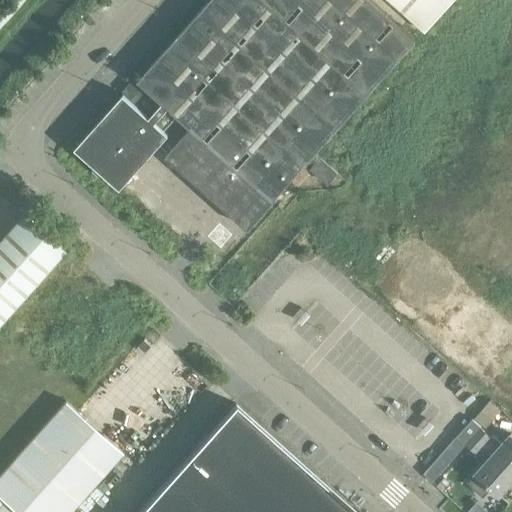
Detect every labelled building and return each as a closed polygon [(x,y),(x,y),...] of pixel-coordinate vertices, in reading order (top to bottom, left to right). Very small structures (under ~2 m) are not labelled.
[(393,0),(425,28),(450,0),(393,0)] [(321,156),(310,167),(328,183),(338,171),(321,156)] [(23,213),(0,238),(0,322),(65,250),(23,213)] [(143,351),(151,343),(143,336),(135,344),(143,351)] [(67,511),(122,451),(65,400),(0,472),(0,511),(67,511)] [(483,424),(497,409),(488,401),(474,416),(483,424)] [(357,511),(234,402),(135,511),(357,511)] [(511,435),(509,433),(500,442),(491,434),(489,435),(478,426),(479,425),(470,417),(462,426),(472,434),(511,469),(511,435)] [(511,478),(511,469),(472,434),(462,426),(454,435),(463,443),(464,442),(475,451),(473,453),(483,462),(475,472),(468,481),(478,490),(482,492),(486,489),(490,485),(499,493),(511,478)] [(423,471),(432,479),(463,443),(454,435),(423,471)] [(442,488),(449,481),(443,476),(437,483),(442,488)] [(491,511),(477,498),(465,510),(467,511),(491,511)]
